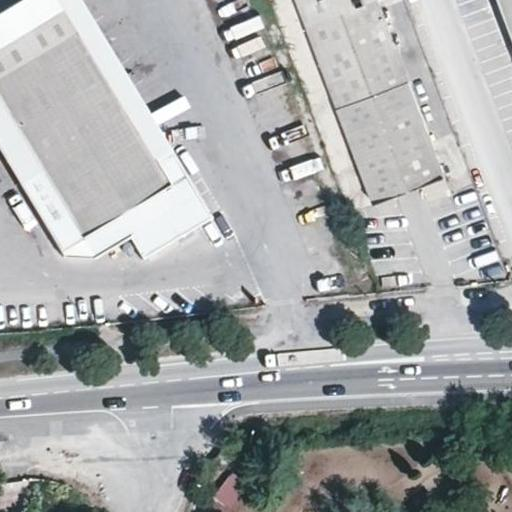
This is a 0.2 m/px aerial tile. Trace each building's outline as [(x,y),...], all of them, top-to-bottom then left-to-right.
[(293,0),(371,199),(424,179),(430,193),(452,185),(379,0),(293,0)] [(511,0),(498,0),(511,35),(511,0)] [(61,11),(0,47),(0,107),(39,172),(18,185),(59,252),(80,239),(96,229),(110,251),(129,240),(142,261),(170,244),(172,232),(181,227),(192,231),(211,220),(169,152),(153,163),(61,11)] [(170,244),(192,231),(181,227),(172,232),(170,244)] [(93,261),(110,251),(96,229),(80,239),(93,261)] [(230,470),(210,496),(227,509),(247,483),(230,470)]
